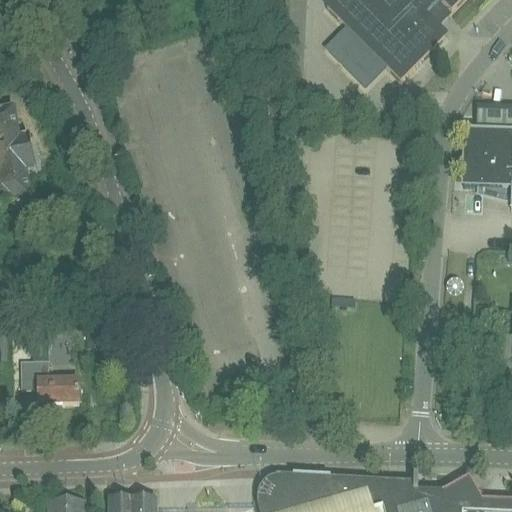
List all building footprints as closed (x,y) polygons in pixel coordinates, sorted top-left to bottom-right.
[(337,0),(326,12),(348,33),(328,52),(365,89),(384,70),(400,86),(444,42),(423,22),(441,4),(451,14),(465,0),(337,0)] [(19,144),(13,114),(0,116),(0,214),(32,208),(26,179),(36,177),(29,142),(19,144)] [(465,136),(463,191),(511,192),(510,213),(511,212),(511,136),(463,135),(463,136),(465,136)] [(332,302),(331,311),(354,312),(355,303),(332,302)] [(0,340),(0,366),(9,367),(9,340),(0,340)] [(43,384),(43,367),(48,367),(48,366),(21,366),(21,395),(22,395),(22,390),(38,389),(39,409),(79,409),(78,383),(43,384)] [(511,511),(511,505),(483,504),(470,483),(443,496),(417,495),(417,488),(276,481),(276,482),(268,485),(262,491),(258,499),(258,508),(257,508),(258,511),(511,511)]
